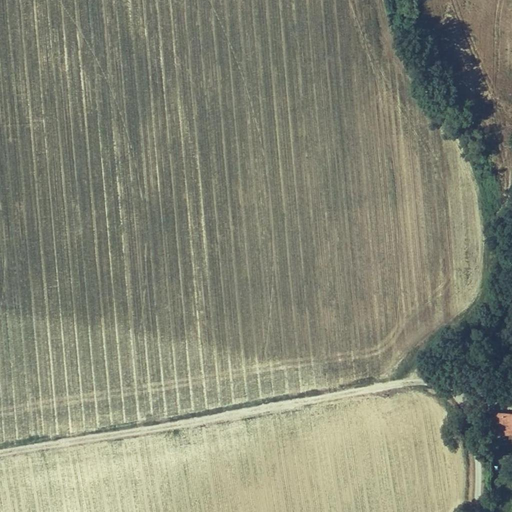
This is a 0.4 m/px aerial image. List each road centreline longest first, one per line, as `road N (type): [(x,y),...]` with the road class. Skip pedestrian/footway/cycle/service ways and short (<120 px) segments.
road 1 (track): [(0,454),(421,376)]
road 2 (unclassified): [(421,376),(447,382),(472,420),(476,511)]
